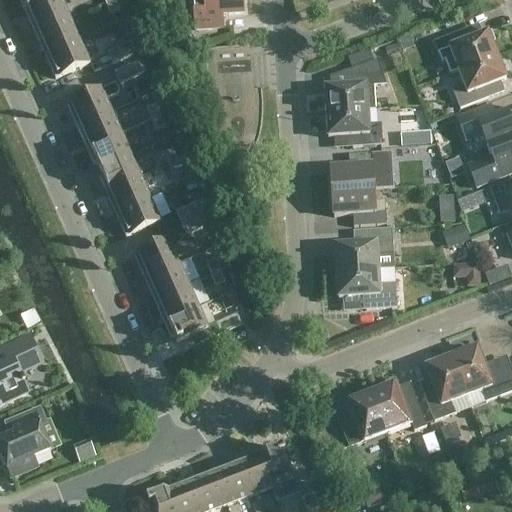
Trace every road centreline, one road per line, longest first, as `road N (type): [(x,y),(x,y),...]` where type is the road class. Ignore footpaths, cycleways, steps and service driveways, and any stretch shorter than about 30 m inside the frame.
road 1 (residential): [(173,449),(0,61)]
road 2 (residential): [(271,357),(292,310),(296,275),(284,51)]
road 3 (residential): [(511,295),(313,373),(271,357)]
road 4 (residential): [(284,51),(428,0)]
road 5 (residential): [(271,357),(225,414),(173,449)]
